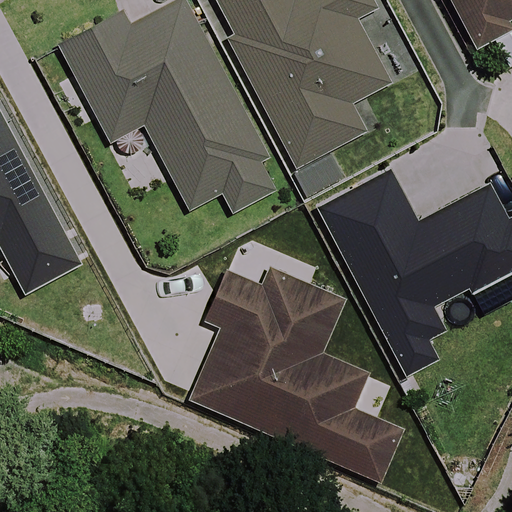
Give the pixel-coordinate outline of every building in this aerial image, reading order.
[(187,0),(169,0),(123,24),(117,12),(62,40),(111,136),(146,117),(193,210),(220,196),(229,214),(277,190),(261,157),(266,154),(187,0)] [(205,0),(288,163),(362,126),(347,97),(388,77),(356,12),(377,2),(376,0),(205,0)] [(511,0),(447,0),(475,53),(511,35),(504,21),(511,17),(511,0)] [(0,236),(2,236),(28,287),(79,261),(0,109),(0,236)] [(321,201),(407,371),(436,357),(425,335),(446,325),(434,301),(470,283),(484,309),(511,294),(511,213),(507,216),(490,180),(415,218),(389,166),(321,201)] [(221,323),(190,395),(381,477),(403,427),(354,406),(369,371),(322,351),(346,296),(271,264),(263,282),(226,266),(205,316),(221,323)]
